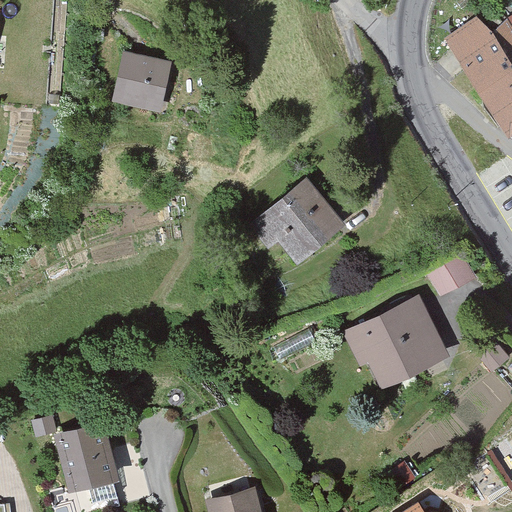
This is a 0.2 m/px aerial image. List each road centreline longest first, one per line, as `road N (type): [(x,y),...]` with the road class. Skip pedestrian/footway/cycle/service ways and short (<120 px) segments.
road 1 (tertiary): [(511,256),(440,141),(410,67)]
road 2 (residential): [(410,67),(511,147)]
